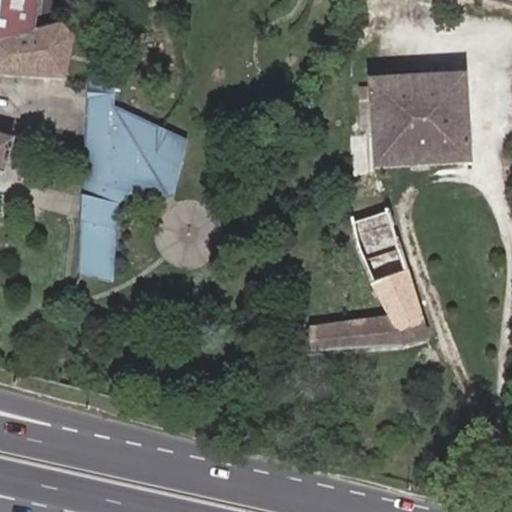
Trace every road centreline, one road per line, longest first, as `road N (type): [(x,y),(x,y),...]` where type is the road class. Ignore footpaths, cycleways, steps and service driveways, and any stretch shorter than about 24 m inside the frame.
road 1 (primary): [(418,511),(260,463),(0,400)]
road 2 (primary): [(359,511),(0,432)]
road 3 (unknown): [(511,437),(464,331),(420,181)]
road 4 (primary): [(0,476),(161,511)]
road 5 (unknown): [(511,29),(372,1)]
